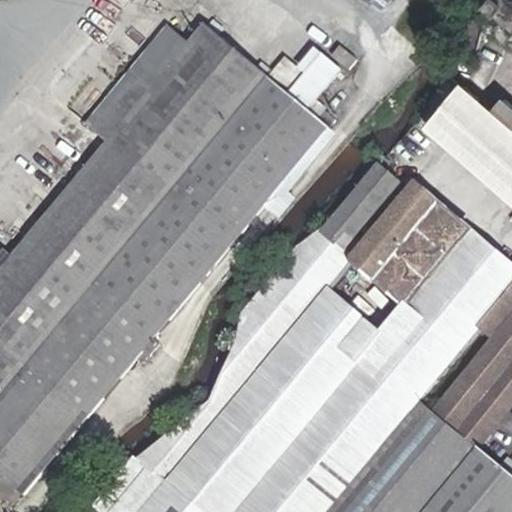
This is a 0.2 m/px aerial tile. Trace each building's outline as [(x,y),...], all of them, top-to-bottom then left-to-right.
[(370,0),(371,1),(372,0),(382,8),(388,0),(370,0)] [(511,6),(504,0),(479,0),(477,3),(511,30),(511,6)] [(171,196),(270,78),(269,77),(273,72),(263,64),(258,69),(219,36),(224,30),(213,20),(191,46),(170,28),(89,125),(110,142),(108,144),(171,196)] [(358,61),(340,47),(333,57),(350,70),(358,61)] [(156,339),(330,129),(319,119),(309,111),(311,109),(317,101),(342,71),(324,56),(291,95),(270,78),(171,196),(108,144),(15,257),(3,247),(0,250),(0,446),(23,465),(8,483),(25,497),(139,359),(143,363),(150,355),(152,357),(162,345),(156,339)] [(511,127),(494,112),(461,85),(450,77),(424,116),(433,122),(430,125),(511,196),(511,127)] [(511,104),(505,99),(494,112),(511,127),(511,104)] [(319,116),(325,108),(317,101),(311,109),(319,116)] [(337,121),(324,111),(319,119),(330,129),(337,121)] [(145,511),(309,316),(331,290),(352,264),(356,260),(346,251),(401,184),(379,166),(323,233),(322,231),(300,248),(244,313),(224,334),(237,344),(210,403),(201,411),(139,461),(136,458),(96,508),(101,511),(145,511)] [(406,310),(472,231),(417,186),(356,260),(352,264),(406,310)] [(511,291),(511,267),(472,231),(406,310),(385,335),(331,290),(309,316),(362,362),(237,511),(329,511),(418,405),(481,329),(511,291)] [(511,511),(511,475),(479,449),(511,408),(511,291),(481,329),(495,340),(433,416),(418,405),(329,511),(511,511)] [(237,511),(362,362),(309,316),(145,511),(237,511)] [(0,492),(8,483),(23,465),(0,446),(0,492)]
